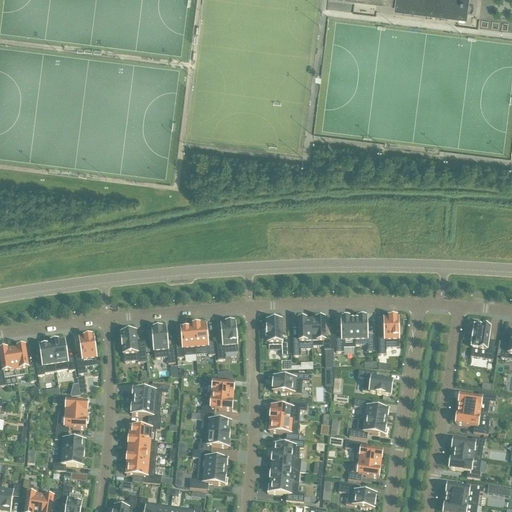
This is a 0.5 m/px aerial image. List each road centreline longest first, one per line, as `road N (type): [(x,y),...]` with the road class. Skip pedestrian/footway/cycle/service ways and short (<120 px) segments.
road 1 (unknown): [(0,269),(189,232),(300,222),(374,224),(446,252),(511,237)]
road 2 (residential): [(414,306),(389,511)]
road 3 (residential): [(457,309),(428,511)]
road 4 (residential): [(250,312),(253,421),(244,511)]
road 5 (residential): [(107,322),(109,425),(98,511)]
road 6 (residential): [(414,306),(250,312)]
road 7 (residential): [(250,312),(107,322)]
